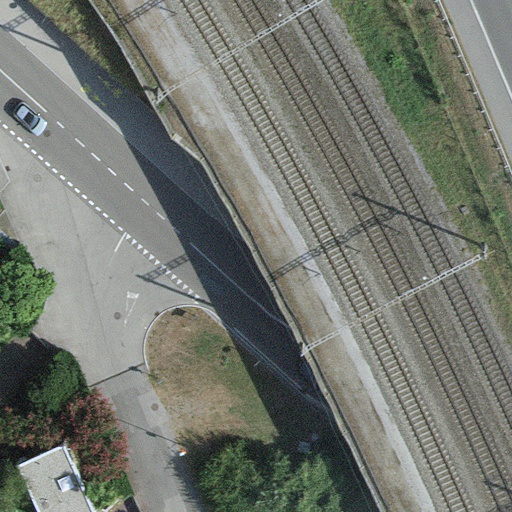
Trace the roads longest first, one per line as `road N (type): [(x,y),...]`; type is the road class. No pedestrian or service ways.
road 1 (primary): [(147,208),(477,511)]
road 2 (residential): [(147,208),(111,253),(103,322),(112,368),(174,511)]
road 3 (primary): [(0,72),(147,208)]
